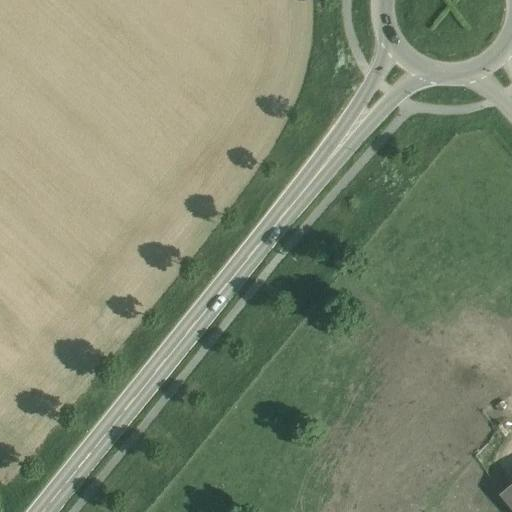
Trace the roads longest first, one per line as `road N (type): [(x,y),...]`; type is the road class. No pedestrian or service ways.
road 1 (secondary): [(327,163),(47,511)]
road 2 (secondary): [(327,163),(427,71)]
road 3 (secondary): [(393,45),(327,163)]
